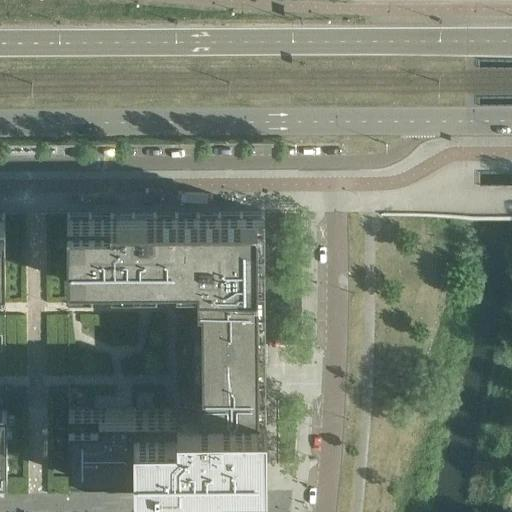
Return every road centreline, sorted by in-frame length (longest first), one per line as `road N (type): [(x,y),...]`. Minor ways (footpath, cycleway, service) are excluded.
road 1 (secondary): [(511,39),(0,44)]
road 2 (secondary): [(0,127),(440,124)]
road 3 (unclassified): [(337,162),(339,289),(324,511)]
road 4 (unclassified): [(0,163),(337,162)]
